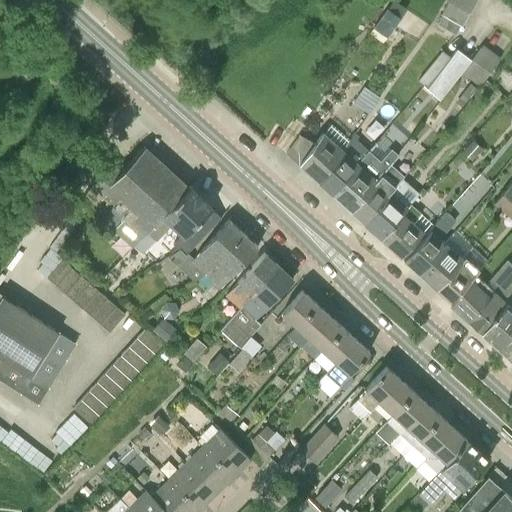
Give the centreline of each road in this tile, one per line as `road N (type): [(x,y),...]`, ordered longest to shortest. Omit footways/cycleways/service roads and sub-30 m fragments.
road 1 (primary): [(288,213),(290,229),(356,300),(511,444)]
road 2 (primary): [(288,213),(52,0)]
road 3 (primary): [(511,397),(307,215),(288,213)]
